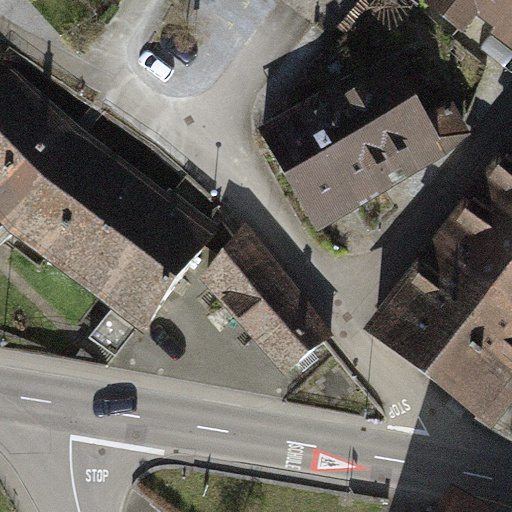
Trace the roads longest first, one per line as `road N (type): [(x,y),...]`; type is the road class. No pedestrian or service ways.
road 1 (primary): [(429,468),(79,406)]
road 2 (residential): [(344,313),(228,183),(101,69)]
road 3 (residential): [(344,313),(511,100)]
road 4 (residential): [(429,468),(410,410),(344,313)]
